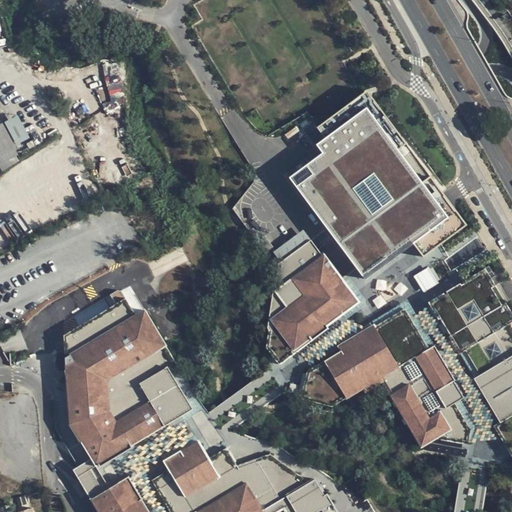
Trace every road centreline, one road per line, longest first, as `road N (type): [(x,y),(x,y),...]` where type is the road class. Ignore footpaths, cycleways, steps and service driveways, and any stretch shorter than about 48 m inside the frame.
road 1 (primary): [(408,0),(511,185)]
road 2 (primary): [(511,129),(438,0)]
